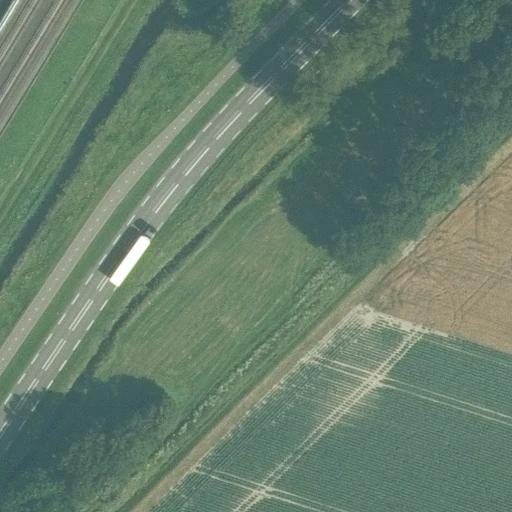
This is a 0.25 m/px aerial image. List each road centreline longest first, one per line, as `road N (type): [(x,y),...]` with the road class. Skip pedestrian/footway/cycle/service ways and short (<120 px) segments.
road 1 (primary): [(0,428),(185,167),(343,0)]
road 2 (track): [(278,217),(462,44),(511,10)]
